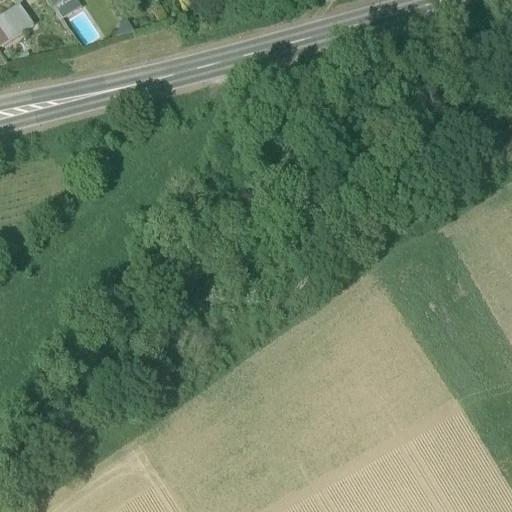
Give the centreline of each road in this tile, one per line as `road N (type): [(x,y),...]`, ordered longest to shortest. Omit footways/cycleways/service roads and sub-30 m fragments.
road 1 (track): [(511,155),(463,182),(13,511)]
road 2 (secondary): [(427,0),(0,119)]
road 3 (track): [(0,306),(210,100),(221,80),(218,59)]
